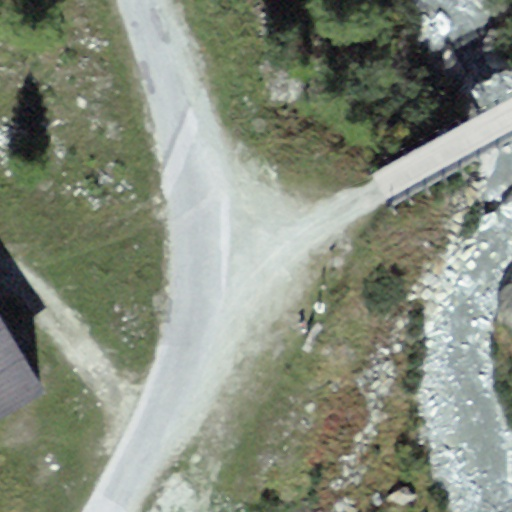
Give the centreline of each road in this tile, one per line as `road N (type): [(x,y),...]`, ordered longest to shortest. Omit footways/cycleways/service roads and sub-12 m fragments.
road 1 (track): [(185,156),(224,116),(220,0)]
road 2 (track): [(170,392),(177,511)]
